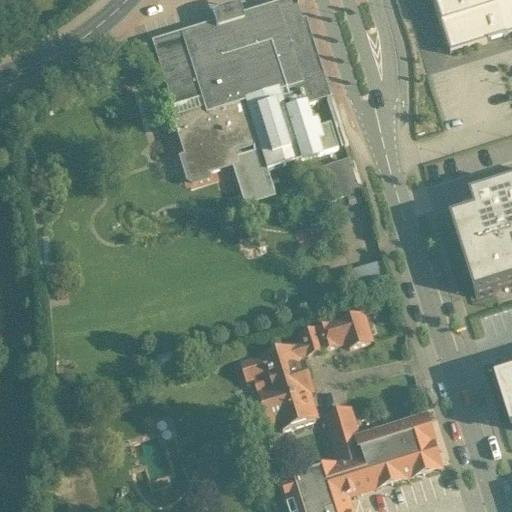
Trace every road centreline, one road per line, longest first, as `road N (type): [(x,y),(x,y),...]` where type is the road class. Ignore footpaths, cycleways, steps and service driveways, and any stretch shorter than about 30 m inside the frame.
road 1 (residential): [(496,511),(385,169)]
road 2 (residential): [(322,0),(385,169)]
road 3 (residential): [(129,0),(73,48),(1,80)]
road 4 (residential): [(386,120),(349,0)]
road 5 (residential): [(386,120),(376,0)]
